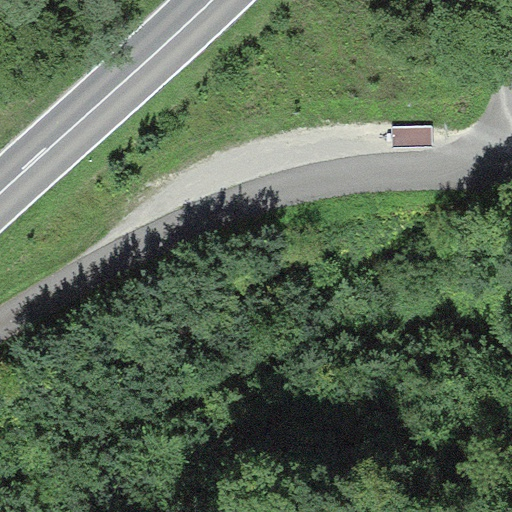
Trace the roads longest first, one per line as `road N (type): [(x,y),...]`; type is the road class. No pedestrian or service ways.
road 1 (unclassified): [(511,167),(371,174),(286,190),(114,259),(0,326)]
road 2 (tertiary): [(0,198),(217,0)]
